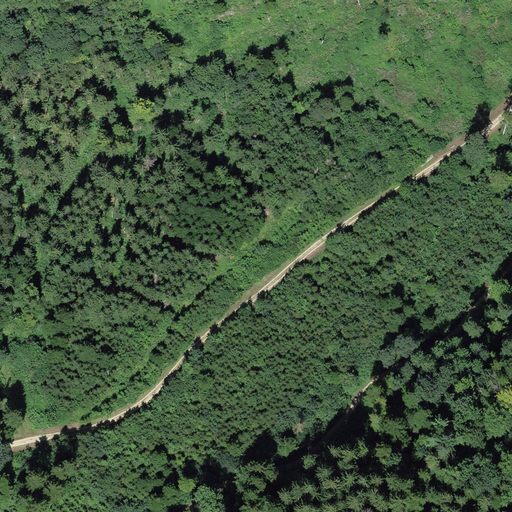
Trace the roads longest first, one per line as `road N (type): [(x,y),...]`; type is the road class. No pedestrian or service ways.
road 1 (track): [(0,447),(123,417),(206,332),(511,106)]
road 2 (track): [(181,511),(245,473),(301,461),(369,383),(456,331),(511,263)]
